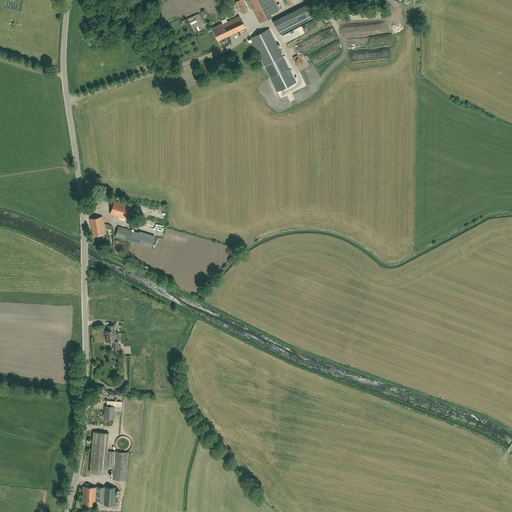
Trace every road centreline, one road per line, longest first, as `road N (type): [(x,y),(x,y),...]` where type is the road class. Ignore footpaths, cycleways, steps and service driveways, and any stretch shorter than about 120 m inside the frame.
road 1 (track): [(511,431),(298,349),(89,242),(0,207)]
road 2 (unclassified): [(67,511),(85,382),(84,240),(63,54),(69,0)]
